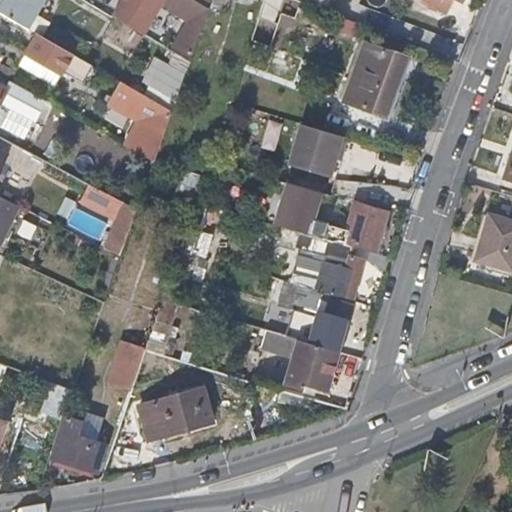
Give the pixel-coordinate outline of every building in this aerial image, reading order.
[(38,8),(43,0),(0,0),(0,13),(26,28),(38,8)] [(151,21),(163,0),(123,0),(114,17),(143,34),(151,21)] [(409,30),(422,0),(387,0),(380,18),(383,19),(409,30)] [(83,60),(36,33),(24,53),(59,73),(61,70),(73,76),(83,60)] [(385,117),(406,60),(367,45),(345,102),(385,117)] [(186,70),(189,61),(175,52),(170,60),(186,70)] [(59,73),(24,53),(18,65),(53,85),(59,73)] [(171,110),(184,74),(156,59),(143,82),(147,85),(143,94),(171,110)] [(171,110),(143,94),(127,85),(123,93),(130,98),(125,106),(135,111),(132,116),(144,124),(130,147),(153,160),(163,133),(171,110)] [(33,121),(44,102),(17,88),(7,105),(33,121)] [(342,154),(347,138),(300,124),(287,165),(329,178),(337,152),(342,154)] [(511,182),(511,146),(502,180),(511,182)] [(313,219),(321,193),(292,184),(286,203),(279,227),(298,233),(328,241),(333,225),(313,219)] [(90,210),(116,222),(103,250),(118,258),(139,213),(98,193),(90,210)] [(381,239),(390,205),(357,195),(343,241),(377,251),(381,239)] [(0,239),(17,206),(0,197),(0,239)] [(202,221),(207,205),(195,201),(192,209),(189,217),(202,221)] [(509,280),(511,269),(511,222),(489,215),(473,270),(509,280)] [(323,257),(328,241),(298,233),(294,248),(323,257)] [(181,281),(190,254),(178,251),(162,300),(173,304),(181,281)] [(353,300),(365,262),(349,256),(346,264),(340,262),(338,268),(322,263),(315,282),(292,275),(289,283),(298,286),(332,296),(336,297),(337,295),(353,300)] [(352,304),(331,299),(332,296),(298,286),(292,308),(309,314),(314,310),(347,320),(352,304)] [(337,353),(342,336),(313,327),(308,344),(337,353)] [(326,389),(337,353),(308,344),(265,331),(261,346),(292,357),(285,383),(303,389),(305,383),(326,389)] [(129,389),(143,349),(121,341),(107,382),(129,389)] [(211,422),(202,388),(139,407),(148,440),(211,422)] [(96,442),(104,419),(87,413),(83,422),(76,442),(83,445),(85,438),(96,442)] [(95,472),(104,446),(96,442),(85,438),(83,445),(76,442),(83,422),(66,417),(51,458),(64,462),(95,472)]
